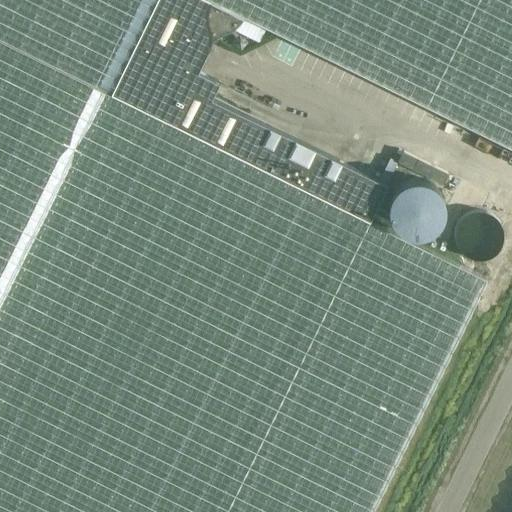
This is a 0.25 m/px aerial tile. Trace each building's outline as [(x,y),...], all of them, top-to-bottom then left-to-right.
[(511,146),(511,0),(0,0),(0,511),(369,511),(486,277),(368,219),(386,183),(210,96),(218,80),(197,69),(208,47),(209,44),(212,41),(215,38),(218,35),(221,33),(229,31),(232,29),(236,26),(238,23),(241,20),(244,15),(511,146)] [(292,113),(286,129),(296,133),(302,117),(292,113)] [(310,140),(330,151),(338,135),(318,125),(310,140)] [(353,143),(347,159),(358,163),(364,147),(353,143)] [(448,172),(403,150),(398,161),(443,183),(448,172)] [(434,227),(440,219),(442,216),(444,207),(443,198),(438,189),(431,182),(423,179),(413,178),(404,180),(396,186),(391,193),(388,203),(389,212),(393,221),(399,228),(407,232),(417,234),(426,232),(434,227)] [(455,225),(453,233),(455,242),(459,250),(466,255),(474,258),(483,258),(491,254),(498,248),(502,240),(503,232),(501,223),(496,216),(489,211),(481,209),(472,209),(465,212),(459,218),(455,225)]
